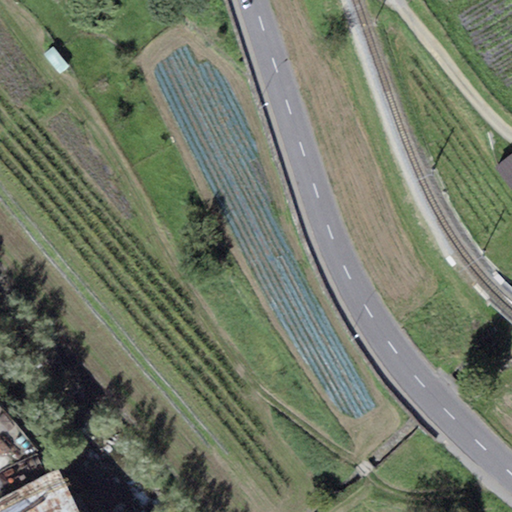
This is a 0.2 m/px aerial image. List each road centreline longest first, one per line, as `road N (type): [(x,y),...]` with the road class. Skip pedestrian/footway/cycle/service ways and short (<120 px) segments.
road 1 (track): [(400,491),(271,393),(216,330),(131,177),(76,105),(59,57),(9,0)]
road 2 (primary): [(511,474),(406,366),(345,268),(254,0)]
road 3 (track): [(511,132),(476,105),(397,0)]
